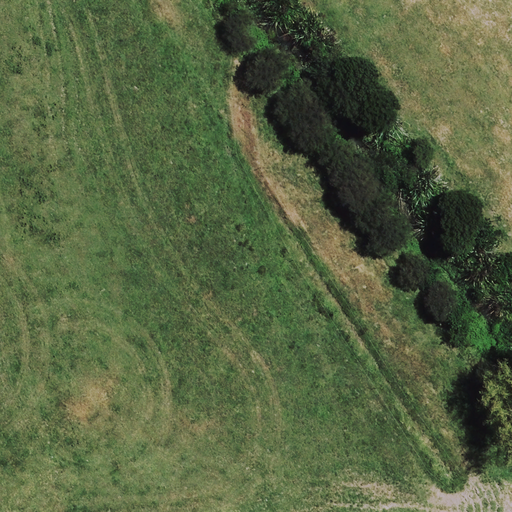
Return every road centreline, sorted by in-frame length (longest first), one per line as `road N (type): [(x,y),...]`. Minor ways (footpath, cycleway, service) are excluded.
road 1 (track): [(277,0),(511,357)]
road 2 (track): [(381,511),(511,478)]
